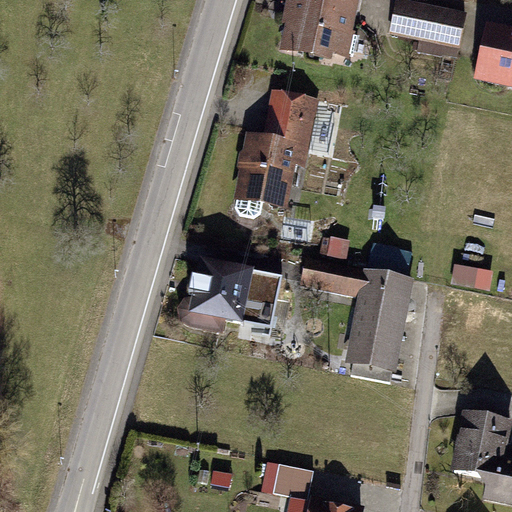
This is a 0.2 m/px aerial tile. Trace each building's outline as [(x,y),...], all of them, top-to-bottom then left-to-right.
[(358,0),(297,0),(287,50),(313,55),(318,48),(338,52),(342,36),(351,37),(358,0)] [(429,9),(398,3),(392,34),(423,40),(429,9)] [(429,9),(423,40),(462,48),(468,17),(429,9)] [(511,35),(493,31),(489,51),(501,53),(495,82),(511,85),(511,35)] [(314,121),(273,113),(268,141),(308,149),(314,121)] [(330,150),(338,126),(325,122),(317,146),(330,150)] [(242,169),(245,173),(237,209),(243,218),(255,220),(263,214),(266,201),(288,205),(295,167),(304,169),(308,149),(268,141),(252,138),(248,157),(244,160),(242,169)] [(330,258),(352,260),(353,240),(331,239),(330,258)] [(369,275),(309,263),(304,284),(349,293),(348,297),(364,300),(351,362),(355,363),(352,377),(394,386),(415,281),(370,272),(369,275)] [(187,325),(193,327),(222,333),(225,321),(272,331),(282,280),(205,265),(202,282),(194,281),(191,296),(199,297),(197,304),(191,304),(186,307),(183,313),(183,319),(187,325)] [(480,273),(457,268),(453,285),(477,290),(480,273)] [(511,423),(468,414),(456,474),(491,481),(487,500),(511,504),(511,463),(504,462),(511,423)] [(312,476),(278,470),(272,498),(306,504),(312,476)]
